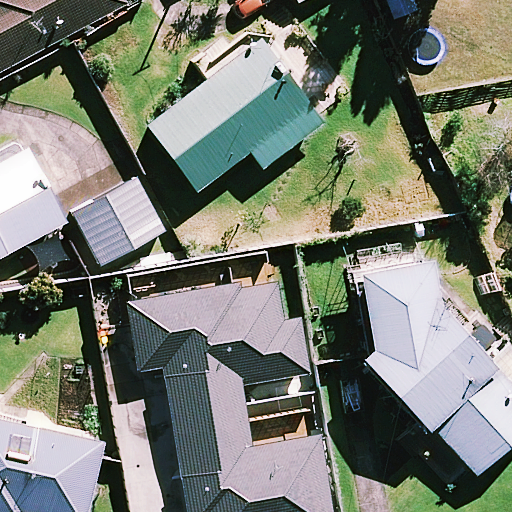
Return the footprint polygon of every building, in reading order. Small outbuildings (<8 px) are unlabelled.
[(0,0),(0,67),(120,1),(118,0),(0,0)] [(313,120),(249,36),(137,121),(188,187),(240,147),(254,165),(313,120)] [(0,247),(16,239),(31,267),(60,252),(46,224),(54,220),(16,146),(0,154),(0,247)] [(159,228),(123,161),(53,199),(89,266),(159,228)] [(472,319),(456,336),(431,313),(411,254),(343,267),(358,361),(461,474),(511,427),(511,396),(475,356),(492,338),(472,319)] [(302,491),(288,405),(294,404),(285,352),(280,353),(171,371),(179,423),(216,417),(230,503),(302,491)] [(78,511),(93,436),(0,417),(0,511),(10,511),(11,510),(19,511),(78,511)]
